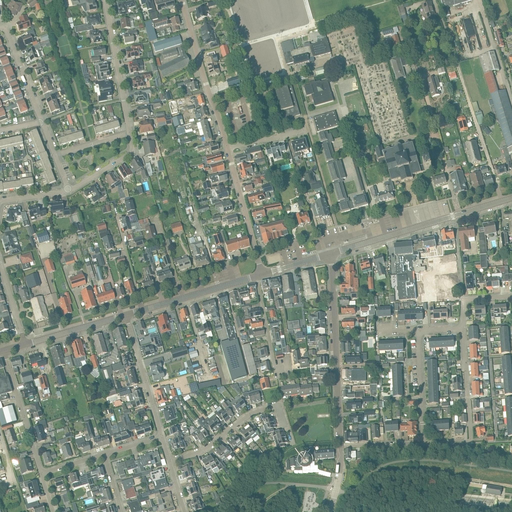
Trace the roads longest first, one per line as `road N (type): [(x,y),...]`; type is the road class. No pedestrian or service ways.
road 1 (secondary): [(339,445),(331,253)]
road 2 (residential): [(501,201),(442,20)]
road 3 (residential): [(423,444),(470,440),(463,329)]
road 4 (residential): [(458,214),(420,76),(434,72)]
road 5 (unclassified): [(227,148),(181,0)]
road 6 (track): [(370,476),(403,472),(511,487)]
road 7 (residential): [(129,133),(106,0)]
road 8 (tertiary): [(331,253),(458,214)]
road 9 (unclassified): [(262,274),(227,148)]
road 10 (residential): [(41,473),(3,350)]
road 11 (residential): [(161,436),(125,314)]
road 12 (residential): [(169,460),(202,450),(253,412),(279,408)]
road 13 (residential): [(256,275),(275,369),(288,367),(286,356)]
